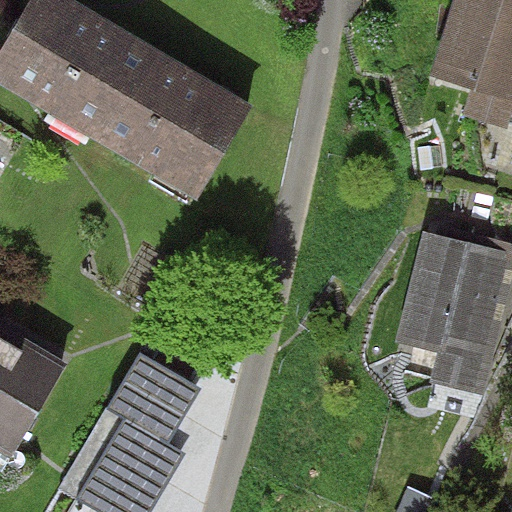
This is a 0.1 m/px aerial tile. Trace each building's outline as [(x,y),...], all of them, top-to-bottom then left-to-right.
[(248,93),(92,0),(14,0),(0,25),(0,70),(191,186),(248,93)] [(511,115),(511,0),(450,0),(432,63),(473,75),(463,108),(510,122),(511,115)] [(31,137),(0,118),(0,188),(0,189),(31,137)] [(511,276),(511,246),(425,224),(398,328),(438,338),(428,376),(482,390),(511,276)] [(67,348),(0,309),(0,450),(6,454),(67,348)] [(197,381),(137,345),(104,401),(123,412),(75,492),(108,511),(139,511),(180,444),(165,435),(197,381)]
